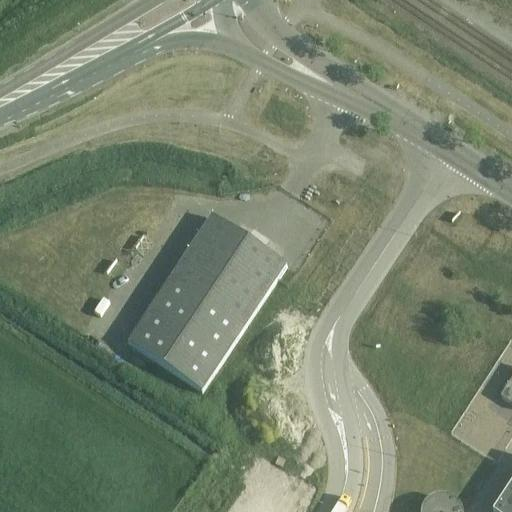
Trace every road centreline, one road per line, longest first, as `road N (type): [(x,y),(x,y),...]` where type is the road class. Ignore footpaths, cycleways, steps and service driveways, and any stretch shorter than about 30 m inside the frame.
road 1 (secondary): [(0,127),(185,39),(249,54)]
road 2 (secondary): [(0,116),(217,0)]
road 3 (unclassified): [(353,98),(511,201)]
road 4 (secondary): [(164,0),(0,93)]
road 5 (unclassified): [(341,91),(280,36),(256,0)]
